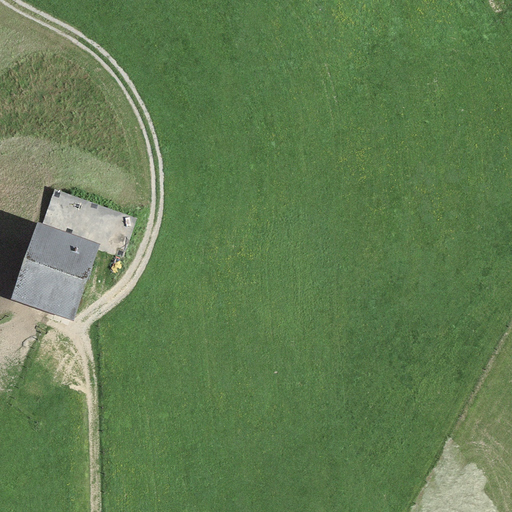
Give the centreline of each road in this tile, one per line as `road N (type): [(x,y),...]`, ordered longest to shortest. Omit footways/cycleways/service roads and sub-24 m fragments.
road 1 (track): [(130,292),(168,207),(145,100),(96,51),(12,0)]
road 2 (track): [(130,292),(89,340),(96,511)]
